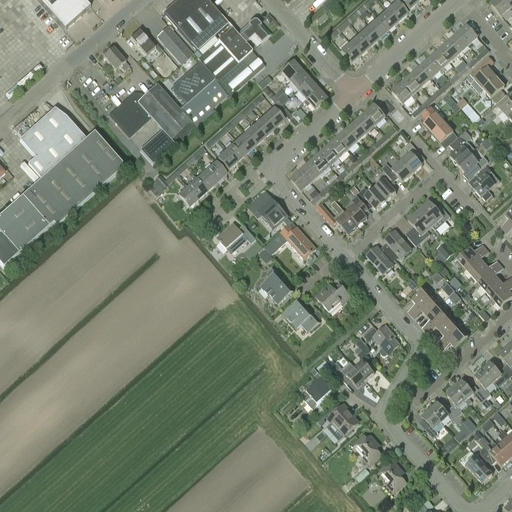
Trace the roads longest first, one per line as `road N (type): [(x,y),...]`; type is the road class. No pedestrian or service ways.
road 1 (residential): [(345,257),(271,172),(352,97)]
road 2 (residential): [(466,511),(383,418),(400,385)]
road 3 (residential): [(400,385),(421,344),(345,257)]
road 4 (unclassified): [(63,69),(153,174),(145,182)]
road 5 (residential): [(400,385),(423,398),(511,319)]
road 6 (residential): [(352,97),(459,2)]
road 7 (unclassified): [(352,97),(266,0)]
road 8 (residential): [(345,257),(442,172)]
